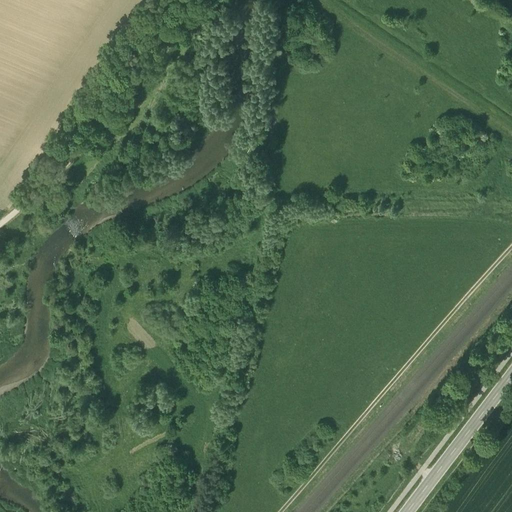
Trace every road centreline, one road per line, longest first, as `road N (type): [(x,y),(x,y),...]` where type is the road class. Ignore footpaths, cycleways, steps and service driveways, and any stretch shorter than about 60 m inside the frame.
road 1 (track): [(276,511),(511,245)]
road 2 (track): [(198,0),(123,105),(0,225)]
road 3 (track): [(511,134),(311,0)]
road 4 (secondary): [(407,511),(511,373)]
